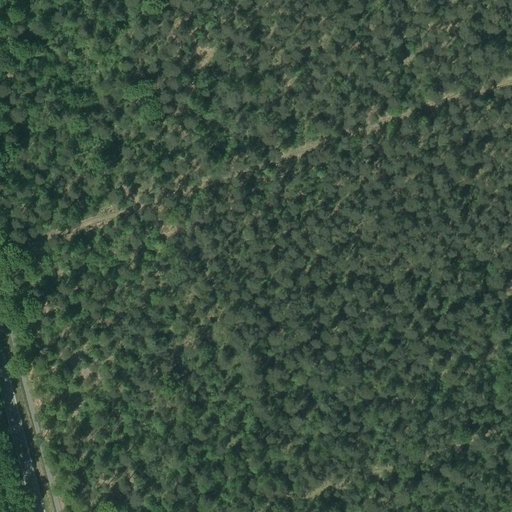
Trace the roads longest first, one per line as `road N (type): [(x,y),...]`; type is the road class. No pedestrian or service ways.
road 1 (track): [(511,79),(0,254)]
road 2 (secondary): [(38,511),(0,364)]
